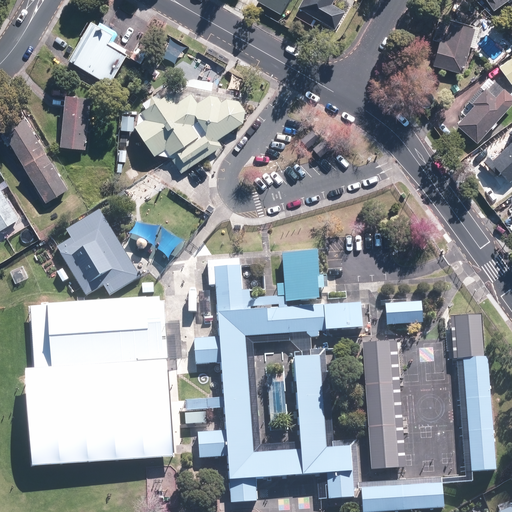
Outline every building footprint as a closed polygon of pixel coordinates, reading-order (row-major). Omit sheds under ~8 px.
[(511,0),(487,0),(496,11),(510,0),(511,0),(511,2),(510,4),(511,6),(511,0)] [(112,41),(117,32),(109,27),(96,18),(71,60),(111,83),(130,51),(112,41)] [(434,39),(442,41),(435,64),(464,72),(477,26),(449,18),(447,22),(440,20),(434,39)] [(511,82),(511,56),(498,67),(511,83),(511,82)] [(249,110),(237,92),(199,83),(183,94),(180,96),(175,89),(160,67),(140,81),(153,100),(152,104),(153,104),(144,111),(148,117),(137,125),(158,154),(165,149),(172,158),(182,172),(198,161),(223,144),(220,139),(246,122),(249,110)] [(477,142),(511,105),(511,91),(498,78),(489,87),(488,86),(473,101),(476,104),(458,124),(477,142)] [(87,147),(91,95),(68,93),(64,145),(87,147)] [(138,116),(121,114),(120,126),(136,128),(138,116)] [(70,188),(28,116),(6,129),(48,201),(70,188)] [(511,128),(510,130),(511,131),(511,140),(507,146),(500,139),(486,152),(489,156),(485,160),(494,170),(496,168),(509,182),(511,178),(511,128)] [(301,139),(308,147),(320,137),(313,129),(301,139)] [(314,148),(321,156),(333,147),(326,138),(314,148)] [(0,230),(21,218),(14,204),(13,201),(12,201),(0,181),(0,180),(0,230)] [(59,246),(57,247),(68,265),(87,296),(104,285),(110,295),(142,275),(102,209),(68,230),(73,238),(59,246)] [(134,232),(129,234),(134,234),(138,235),(146,238),(153,244),(157,247),(156,244),(156,240),(157,235),(159,230),(163,226),(155,228),(148,227),(141,225),(138,221),(138,226),(137,229),(134,232)] [(169,233),(163,226),(163,233),(163,240),(161,246),(158,249),(164,252),(169,257),(172,263),(173,255),(177,249),(181,245),(189,241),(183,240),(176,237),(169,233)] [(14,242),(19,249),(36,238),(30,228),(13,240),(14,242)] [(19,249),(14,242),(1,250),(6,257),(19,249)] [(319,251),(284,254),(288,301),(323,299),(319,251)] [(330,499),(356,497),(353,444),(328,446),(320,355),(298,357),(304,449),(255,453),(247,336),(307,332),(312,337),(320,336),(320,331),(365,328),(363,302),(246,310),(243,264),(215,266),(220,336),(194,338),(196,364),(223,362),(225,395),(226,406),(227,430),(199,431),(201,458),(228,456),(232,502),(258,500),(257,478),(328,473),(330,499)] [(161,295),(49,303),(53,367),(54,377),(126,372),(126,363),(139,363),(139,360),(170,358),(166,299),(161,300),(161,295)] [(424,302),(387,304),(389,325),(425,323),(424,302)] [(34,368),(53,367),(49,303),(30,305),(34,368)] [(464,358),(483,356),(480,313),(455,314),(458,358),(464,358)] [(363,341),(371,467),(397,465),(388,340),(363,341)] [(497,470),(489,356),(483,356),(464,358),(472,471),(497,470)] [(174,455),(167,359),(139,360),(53,367),(34,368),(26,369),(33,465),(174,455)] [(280,374),(268,375),(270,415),(282,414),(280,374)] [(225,395),(186,397),(187,408),(226,406),(225,395)] [(187,423),(208,421),(207,410),(186,411),(187,423)] [(443,482),(363,488),(365,511),(373,511),(445,507),(443,482)] [(511,511),(511,502),(510,504),(511,507),(500,511),(499,511),(511,511)]
